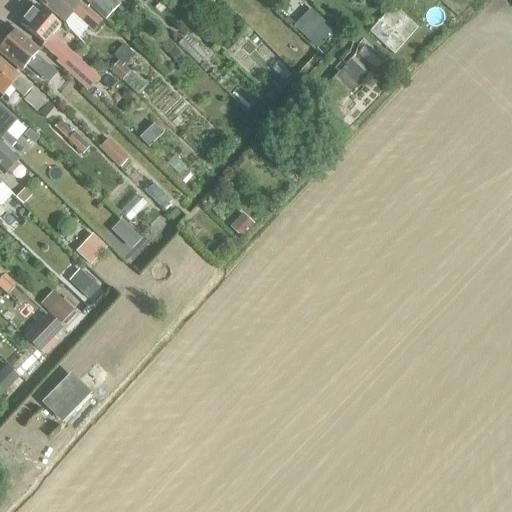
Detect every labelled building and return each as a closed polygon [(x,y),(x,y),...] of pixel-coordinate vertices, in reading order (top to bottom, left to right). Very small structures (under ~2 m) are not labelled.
[(40,0),(39,2),(65,25),(73,15),(93,33),(102,23),(82,5),(81,6),(73,0),(40,0)] [(82,0),(107,21),(123,2),(120,0),(82,0)] [(414,21),(397,3),(360,36),(377,55),(414,21)] [(56,64),(76,81),(87,92),(99,79),(86,69),(56,43),(65,32),(60,27),(36,6),(19,25),(43,46),(42,48),(58,62),(56,64)] [(310,11),(294,28),(317,50),(333,33),(310,11)] [(14,31),(0,47),(0,54),(21,72),(27,66),(39,76),(47,66),(42,62),(35,56),(39,52),(14,31)] [(113,57),(118,62),(125,68),(135,56),(123,45),(113,57)] [(176,49),(169,56),(178,64),(184,57),(176,49)] [(0,93),(4,96),(11,88),(24,99),(32,90),(19,78),(20,78),(0,60),(0,93)] [(130,72),(125,68),(118,62),(109,72),(121,82),(130,72)] [(276,79),(270,85),(277,93),(284,87),(278,81),(276,79)] [(53,110),(32,91),(23,101),(45,120),(53,110)] [(0,138),(0,139),(1,138),(16,122),(0,108),(0,138)] [(54,129),(81,155),(89,146),(75,132),(73,134),(61,122),(54,129)] [(154,126),(147,133),(156,142),(163,135),(154,126)] [(30,131),(25,136),(34,145),(39,139),(30,131)] [(0,139),(0,138),(0,174),(3,177),(22,160),(1,138),(0,139)] [(99,148),(118,168),(127,159),(108,140),(99,148)] [(282,163),(277,168),(288,177),(292,172),(282,163)] [(0,184),(0,207),(7,199),(11,195),(0,184)] [(22,189),(14,198),(22,206),(30,197),(22,189)] [(242,214),(230,227),(241,237),(253,224),(242,214)] [(130,230),(121,240),(131,249),(140,239),(130,230)] [(76,253),(91,266),(107,247),(92,234),(76,253)] [(79,270),(68,283),(82,295),(87,300),(99,288),(93,283),(79,270)] [(0,279),(0,288),(7,295),(15,287),(3,276),(0,279)] [(57,297),(45,311),(60,324),(72,311),(57,297)] [(36,326),(24,339),(36,351),(37,349),(40,352),(51,341),(61,330),(46,316),(36,326)] [(70,380),(42,408),(60,425),(88,398),(70,380)]
